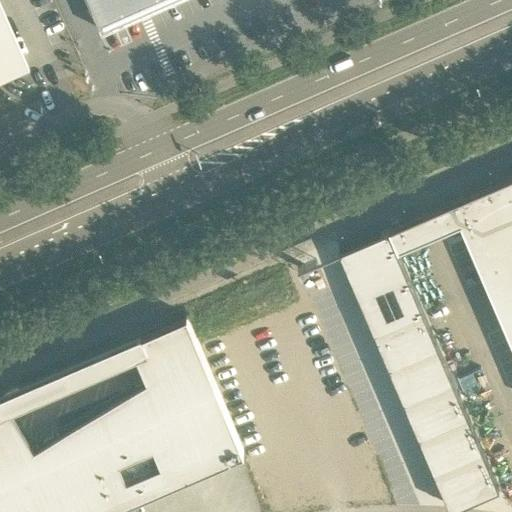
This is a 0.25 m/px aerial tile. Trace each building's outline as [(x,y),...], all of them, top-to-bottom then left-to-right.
[(88,0),(101,29),(166,0),(88,0)] [(0,63),(16,56),(0,20),(0,63)] [(388,228),(397,248),(436,231),(469,217),(511,315),(511,326),(508,328),(507,328),(506,328),(511,341),(511,174),(461,196),(400,223),(388,228)] [(388,228),(338,249),(375,334),(425,313),(397,248),(388,228)] [(375,334),(390,369),(440,347),(425,313),(375,334)] [(0,511),(102,511),(243,451),(199,347),(187,317),(140,335),(139,331),(0,390),(0,511)] [(405,403),(455,382),(440,347),(390,369),(405,403)] [(420,438),(470,416),(455,382),(405,403),(420,438)] [(435,472),(485,451),(470,416),(420,438),(435,472)] [(435,472),(450,507),(500,485),(485,451),(435,472)]
